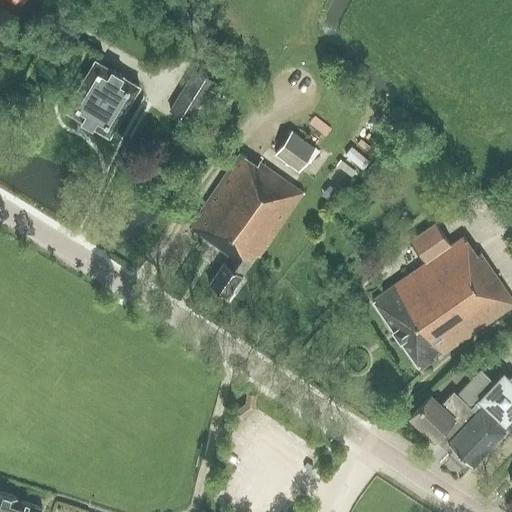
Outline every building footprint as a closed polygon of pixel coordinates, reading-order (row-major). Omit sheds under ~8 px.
[(84,24),(65,15),(57,31),(76,40),(84,24)] [(109,135),(139,86),(95,59),(65,109),(109,135)] [(196,116),(220,72),(197,59),(172,102),(196,116)] [(300,170),(316,146),(293,130),(276,153),(300,170)] [(260,257),(304,193),(258,162),(256,165),(241,154),(189,226),(229,255),(209,284),(227,296),(256,254),(260,257)] [(329,184),(323,194),(329,199),(336,189),(329,184)] [(420,369),(511,306),(511,299),(480,253),(476,255),(464,236),(451,245),(436,222),(410,241),(425,263),(372,299),(420,369)] [(506,437),(511,431),(511,375),(509,378),(504,372),(494,382),(481,370),(457,395),(454,391),(440,405),(430,396),(411,417),(434,439),(435,438),(450,452),(449,453),(465,468),(470,462),(473,465),(502,434),(506,437)] [(0,511),(40,511),(42,508),(16,499),(16,497),(0,491),(0,511)]
